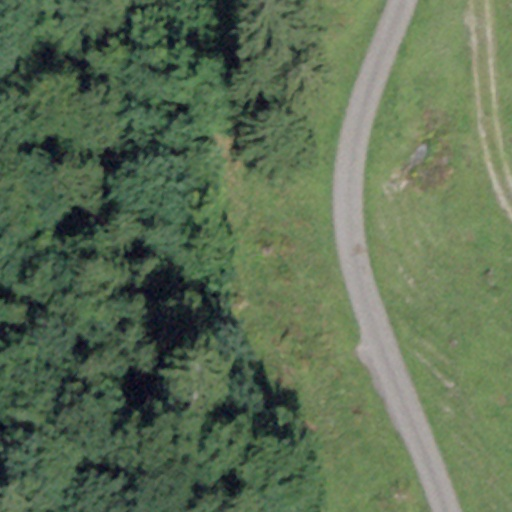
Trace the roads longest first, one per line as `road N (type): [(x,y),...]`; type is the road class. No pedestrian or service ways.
road 1 (unclassified): [(446,511),(362,289),(346,188),(401,0)]
road 2 (track): [(475,0),(495,167),(511,189)]
